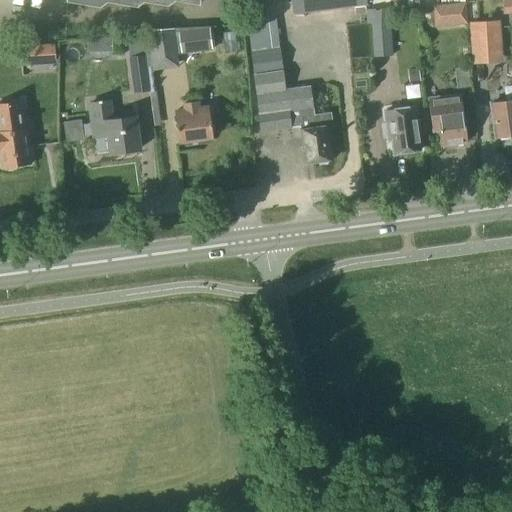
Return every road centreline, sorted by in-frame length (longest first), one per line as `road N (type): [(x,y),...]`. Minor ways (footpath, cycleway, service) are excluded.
road 1 (residential): [(0,231),(241,204),(247,242)]
road 2 (unclassified): [(322,511),(263,240)]
road 3 (primary): [(263,240),(511,207)]
road 4 (primary): [(0,277),(247,242)]
